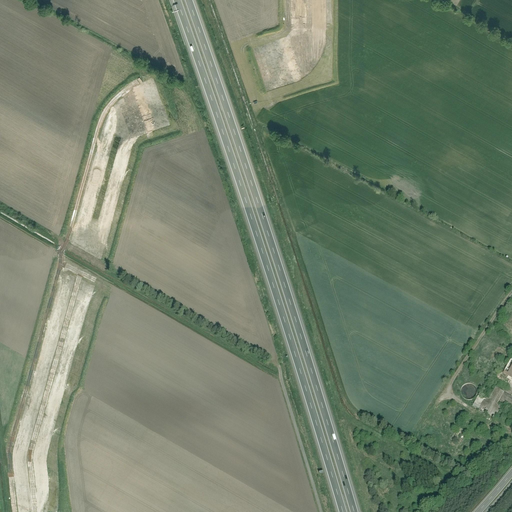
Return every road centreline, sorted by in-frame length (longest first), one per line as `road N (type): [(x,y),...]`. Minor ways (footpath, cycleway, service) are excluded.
road 1 (motorway): [(177,0),(342,511)]
road 2 (motorway): [(354,511),(189,0)]
road 3 (track): [(511,285),(446,385),(508,427)]
